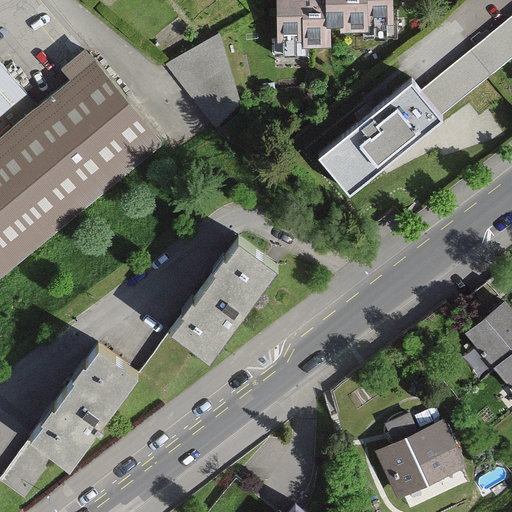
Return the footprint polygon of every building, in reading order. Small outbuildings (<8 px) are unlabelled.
[(277,0),(277,48),(335,48),(336,27),(397,28),(397,0),(277,0)] [(414,83),(320,158),(349,195),(442,120),(436,113),(511,52),(511,16),(420,91),(414,83)] [(240,36),(184,64),(232,129),(267,115),(240,36)] [(0,271),(158,145),(83,51),(64,67),(73,79),(0,137),(0,271)] [(0,111),(22,94),(0,67),(0,111)] [(206,368),(274,267),(231,238),(163,339),(206,368)] [(511,352),(511,310),(504,302),(465,335),(493,369),(511,352)] [(67,469),(135,369),(92,340),(23,440),(67,469)] [(511,352),(493,369),(511,390),(511,352)] [(444,420),(376,453),(398,499),(466,466),(444,420)]
